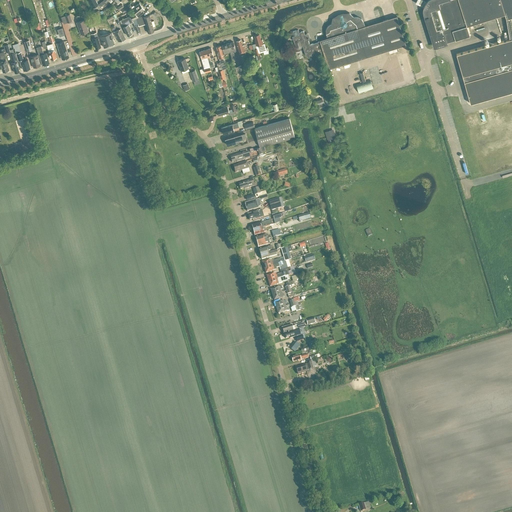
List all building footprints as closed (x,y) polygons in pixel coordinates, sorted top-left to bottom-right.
[(511,23),(511,17),(511,16),(511,0),(445,0),(438,2),(437,0),(429,0),(426,3),(425,6),(424,10),(425,14),(425,17),(434,44),(445,41),(446,42),(470,35),(467,25),(504,13),(506,18),(509,39),(456,54),(470,103),(511,91),(511,23)] [(131,7),(134,11),(135,11),(136,12),(138,10),(138,9),(142,6),(140,2),(135,6),(134,5),(132,6),(131,7)] [(129,3),(119,10),(122,14),(131,7),(132,6),(129,3)] [(135,11),(134,11),(135,12),(130,14),(131,15),(121,20),(128,35),(132,33),(129,28),(130,27),(128,24),(126,25),(125,22),(129,20),(130,22),(135,20),(135,22),(138,22),(139,25),(146,23),(148,32),(154,30),(150,15),(144,17),(144,16),(143,16),(139,17),(137,15),(145,9),(142,6),(138,9),(138,10),(136,12),(135,11)] [(387,50),(394,48),(406,44),(397,15),(365,25),(363,21),(361,18),(357,16),(353,16),(349,12),(346,15),(337,18),(332,18),(331,23),(327,25),(326,29),(326,33),(327,37),(319,40),(322,48),(329,69),(387,50)] [(89,31),(85,20),(77,22),(81,34),(89,31)] [(101,36),(104,47),(115,44),(113,38),(112,34),(112,35),(111,33),(113,32),(109,22),(108,22),(98,25),(101,35),(101,36)] [(46,37),(49,36),(51,42),(55,41),(51,29),(44,32),(46,37)] [(126,39),(121,29),(114,32),(119,41),(126,39)] [(323,53),(319,41),(310,44),(307,36),(305,37),(303,31),(299,32),(298,29),(292,31),(294,35),(292,36),(293,40),(294,40),(294,41),(294,42),(296,47),(296,48),(297,49),(298,49),(299,49),(300,49),(300,48),(301,48),(302,47),(302,46),(302,45),(303,45),(305,55),(307,54),(307,57),(309,57),(311,57),(312,55),(311,53),(315,52),(316,55),(323,53)] [(91,32),(92,35),(96,48),(101,47),(96,30),(91,32)] [(257,48),(254,48),(257,59),(261,58),(260,52),(266,50),(264,43),(263,43),(261,39),(259,34),(254,35),(255,40),(255,41),(257,48)] [(23,38),(27,48),(27,51),(32,50),(30,43),(32,42),(30,36),(23,38)] [(237,45),(238,48),(242,61),(246,60),(243,51),(245,51),(244,48),(243,44),(242,45),(240,39),(236,40),(238,45),(237,45)] [(61,41),(56,43),(58,48),(58,49),(62,59),(68,57),(67,53),(68,53),(66,48),(66,46),(64,40),(61,41)] [(227,43),(230,52),(234,64),(235,64),(237,62),(234,52),(233,53),(232,51),(236,50),(233,41),(227,43)] [(47,45),(48,48),(51,58),(54,57),(54,58),(56,57),(57,57),(55,53),(56,52),(55,51),(55,50),(52,43),(47,45)] [(224,54),(230,52),(227,43),(221,45),(224,54)] [(44,53),(42,48),(42,45),(36,47),(39,55),(40,54),(43,64),(50,62),(47,52),(44,53)] [(216,46),(218,52),(217,52),(220,63),(223,62),(224,64),(226,63),(220,45),(216,46)] [(211,48),(205,49),(210,66),(210,67),(215,66),(213,61),(210,60),(210,58),(214,56),(211,48)] [(205,49),(199,51),(202,61),(204,60),(206,67),(210,66),(205,49)] [(1,53),(0,52),(0,53),(2,59),(0,60),(3,71),(4,71),(5,71),(6,71),(6,70),(10,69),(5,51),(1,53)] [(24,59),(22,51),(17,52),(19,60),(20,60),(21,61),(22,65),(23,64),(24,69),(31,67),(28,59),(27,60),(26,58),(24,59)] [(17,61),(15,52),(11,53),(13,62),(12,63),(13,67),(14,66),(16,72),(20,71),(19,67),(20,67),(18,61),(17,61)] [(41,65),(38,54),(31,56),(34,67),(41,65)] [(189,68),(185,58),(177,61),(179,65),(181,70),(189,68)] [(195,69),(189,71),(193,81),(198,79),(195,69)] [(356,84),(359,93),(373,88),(370,79),(356,84)] [(322,97),(317,99),(318,107),(322,106),(326,104),(322,97)] [(237,106),(235,106),(234,105),(231,106),(233,111),(229,112),(230,115),(237,113),(236,111),(238,110),(237,106)] [(229,112),(227,106),(221,107),(222,108),(217,110),(218,115),(229,112)] [(260,146),(294,136),(289,118),(254,128),(260,146)] [(238,123),(232,124),(222,128),(223,134),(228,132),(229,133),(234,131),(233,128),(242,125),(241,120),(237,121),(238,123)] [(325,131),(328,139),(336,136),(333,129),(325,131)] [(246,137),(245,133),(226,139),(226,141),(227,145),(228,144),(229,145),(240,141),(239,139),(246,137)] [(22,144),(15,146),(17,154),(24,152),(22,144)] [(232,163),(236,161),(237,163),(250,159),(249,152),(244,153),(244,154),(242,155),(242,154),(240,154),(236,156),(236,157),(231,158),(232,163)] [(239,165),(233,167),(235,173),(239,172),(242,171),(243,175),(249,173),(249,170),(246,162),(239,165)] [(253,169),(256,177),(261,176),(259,168),(253,169)] [(253,181),(250,182),(239,185),(240,190),(246,189),(246,190),(255,187),(253,181)] [(256,199),(263,197),(262,194),(262,193),(260,193),(259,188),(253,190),(255,196),(256,199)] [(269,202),(272,211),(284,208),(282,199),(269,202)] [(257,209),(255,201),(245,204),(247,212),(257,209)] [(250,221),(252,220),(253,221),(264,218),(262,210),(257,212),(253,213),(254,214),(248,215),(250,221)] [(309,214),(298,217),(299,223),(311,219),(309,214)] [(265,228),(270,227),(271,226),(270,221),(261,224),(252,227),(253,232),(265,228)] [(266,233),(265,228),(253,232),(254,236),(266,233)] [(271,233),(273,239),(277,237),(281,236),(279,230),(271,233)] [(255,239),(257,244),(268,240),(270,239),(270,237),(268,237),(267,235),(255,239)] [(268,240),(257,244),(258,248),(270,245),(268,240)] [(259,251),(260,255),(273,252),(272,247),(259,251)] [(281,249),(281,250),(283,256),(289,254),(289,253),(292,252),(291,247),(287,248),(286,248),(283,249),(281,249)] [(273,252),(260,255),(262,260),(276,256),(275,251),(273,252)] [(279,260),(280,264),(288,261),(291,260),(289,254),(283,256),(284,259),(279,260)] [(262,263),(264,268),(280,264),(279,260),(274,262),(274,260),(271,261),(271,260),(262,263)] [(279,268),(280,271),(290,268),(288,261),(280,264),(264,268),(266,274),(275,271),(274,271),(276,271),(276,269),(279,268)] [(267,277),(268,282),(288,276),(296,274),(294,267),(290,269),(290,268),(280,271),(281,274),(276,276),(275,274),(267,277)] [(288,276),(268,282),(270,288),(278,285),(288,282),(288,280),(289,280),(288,276)] [(294,285),(293,282),(286,284),(287,288),(285,288),(286,292),(290,290),(289,287),(294,285)] [(270,290),(272,296),(281,293),(280,291),(282,290),(282,287),(270,290)] [(281,293),(272,296),(273,298),(274,301),(283,298),(285,297),(284,294),(282,295),(281,293)] [(275,304),(276,309),(285,307),(285,305),(287,304),(286,301),(284,302),(284,301),(275,304)] [(300,302),(290,305),(291,309),(295,308),(296,312),(303,310),(300,302)] [(285,307),(276,309),(278,315),(289,311),(288,309),(286,309),(285,307)] [(304,325),(302,326),(292,328),(291,326),(282,329),(284,334),(305,328),(304,325)] [(299,331),(284,335),(285,340),(289,338),(289,339),(295,338),(296,343),(303,341),(302,337),(300,337),(299,331)] [(291,347),(297,351),(300,346),(294,342),(291,347)] [(308,355),(304,356),(300,357),(299,356),(291,359),(292,363),(297,361),(298,362),(301,361),(309,358),(308,355)] [(308,362),(309,364),(296,368),(297,375),(306,372),(305,370),(308,369),(308,370),(313,369),(313,368),(316,367),(315,363),(316,363),(315,360),(308,362)]
